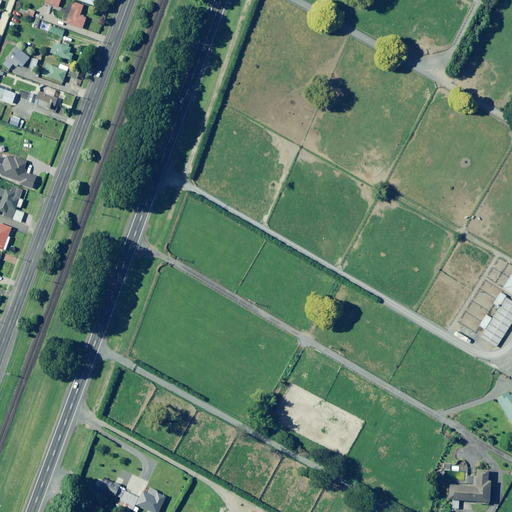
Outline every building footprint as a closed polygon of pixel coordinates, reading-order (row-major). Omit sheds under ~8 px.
[(67,21),(67,23),(83,29),(88,15),(82,13),(85,5),(76,2),(75,5),(69,3),(63,20),(67,21)] [(66,31),(51,26),(49,32),(64,37),(66,31)] [(57,46),(54,45),(51,53),(72,60),(74,54),(70,53),(73,45),(68,43),(59,40),(57,46)] [(8,59),(4,64),(10,69),(14,64),(17,67),(19,64),(23,67),(31,57),(17,46),(7,59),(8,59)] [(39,60),(34,58),(30,67),(36,69),(39,60)] [(48,78),(48,77),(64,82),(69,67),(61,64),(59,68),(47,64),(43,75),(43,76),(48,78)] [(72,68),(69,77),(83,82),(86,74),(72,68)] [(0,83),(0,98),(14,104),(18,94),(11,91),(12,88),(0,83)] [(57,91),(48,88),(46,94),(39,92),(38,96),(31,93),(28,102),(51,110),(53,105),(57,106),(60,98),(55,96),(57,91)] [(25,162),(5,155),(1,166),(0,165),(0,176),(30,188),(33,178),(20,173),(25,162)] [(17,210),(18,208),(20,209),(24,200),(19,198),(15,197),(16,193),(0,187),(0,196),(3,197),(0,206),(0,211),(5,213),(4,216),(21,222),(25,213),(17,210)] [(0,248),(4,250),(7,251),(12,237),(9,236),(12,228),(0,223),(0,248)] [(511,274),(503,289),(511,294),(511,274)] [(507,296),(501,292),(494,303),(499,307),(492,318),(487,314),(480,326),(485,329),(480,337),(496,347),(511,322),(511,300),(506,297),(507,296)] [(511,394),(510,396),(508,393),(497,399),(511,424),(511,394)] [(449,500),(452,500),(451,509),(459,510),(460,501),(490,502),(491,482),(488,481),(489,470),(477,469),(476,486),(450,485),(449,500)] [(135,511),(138,511),(141,507),(149,511),(148,511),(159,511),(167,497),(158,493),(146,487),(148,482),(133,474),(117,506),(128,511),(133,511),(134,511),(135,511)] [(122,484),(104,475),(95,489),(113,500),(122,484)]
